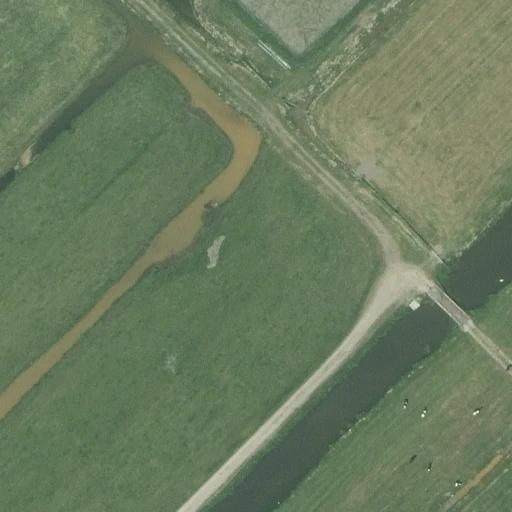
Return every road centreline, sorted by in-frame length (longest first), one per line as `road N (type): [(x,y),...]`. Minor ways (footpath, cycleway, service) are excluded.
road 1 (track): [(511,370),(408,267),(349,346),(183,511)]
road 2 (track): [(408,267),(346,195),(144,0)]
